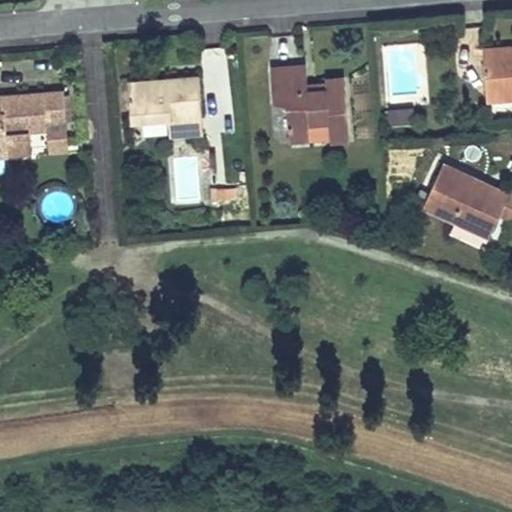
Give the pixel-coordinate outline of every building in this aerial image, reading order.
[(511,44),(482,46),(482,54),(511,52),(511,44)] [(511,52),(482,54),(486,101),(511,99),(511,52)] [(305,64),(270,67),(273,107),(286,106),(288,142),(329,139),(330,142),(348,141),(344,77),(325,78),(325,83),(306,84),(305,64)] [(129,83),(132,125),(167,123),(202,120),(199,78),(129,83)] [(46,127),(66,125),(62,90),(0,95),(0,157),(31,155),(29,134),(46,132),(46,127)] [(202,120),(167,123),(169,142),(204,139),(202,120)] [(69,152),(66,125),(46,127),(46,132),(48,154),(69,152)] [(508,193),(443,163),(422,210),(488,239),(499,216),(511,222),(511,187),(508,193)] [(210,198),(236,202),(238,188),(212,184),(210,198)] [(198,204),(199,190),(172,188),(171,202),(198,204)] [(234,203),(217,205),(219,221),(236,218),(234,203)]
